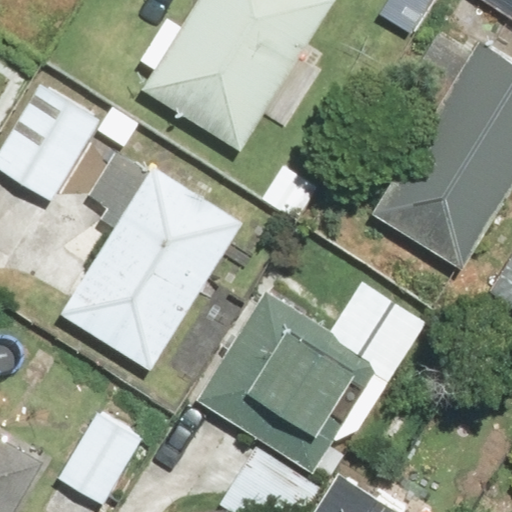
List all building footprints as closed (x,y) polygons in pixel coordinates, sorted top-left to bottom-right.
[(164,64),(152,83),(254,148),(349,0),(205,0),(193,20),(179,11),(151,56),(164,64)] [(511,0),(492,0),(511,12),(511,0)] [(511,47),(493,35),(384,206),(475,263),(511,204),(511,47)] [(52,78),(0,160),(63,199),(114,117),(52,78)] [(168,163),(73,308),(162,366),(257,222),(168,163)] [(511,264),(497,288),(511,297),(511,264)] [(275,286),(208,394),(327,467),(393,359),(275,286)] [(108,406),(63,485),(100,507),(106,496),(116,501),(155,433),(148,429),(160,409),(123,389),(112,409),(108,406)] [(0,511),(24,511),(58,453),(0,421),(0,511)] [(261,443),(227,501),(245,511),(312,511),(330,483),(261,443)] [(421,511),(348,467),(321,511),(421,511)]
